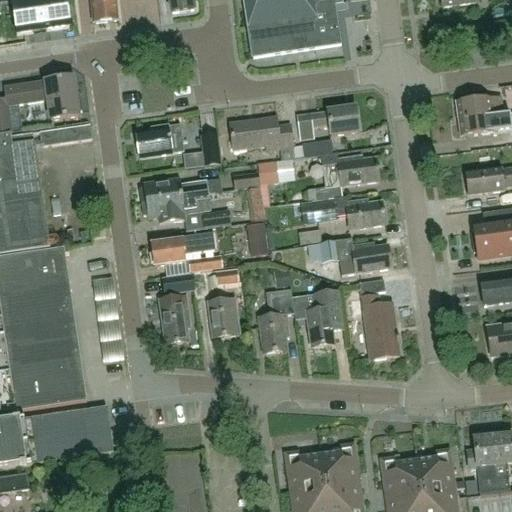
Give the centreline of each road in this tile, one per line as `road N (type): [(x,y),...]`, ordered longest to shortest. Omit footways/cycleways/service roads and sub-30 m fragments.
road 1 (residential): [(141,384),(97,55)]
road 2 (residential): [(441,399),(399,89)]
road 3 (residential): [(396,72),(218,97),(209,41)]
road 4 (residential): [(254,390),(441,399)]
road 5 (residential): [(270,511),(254,390)]
